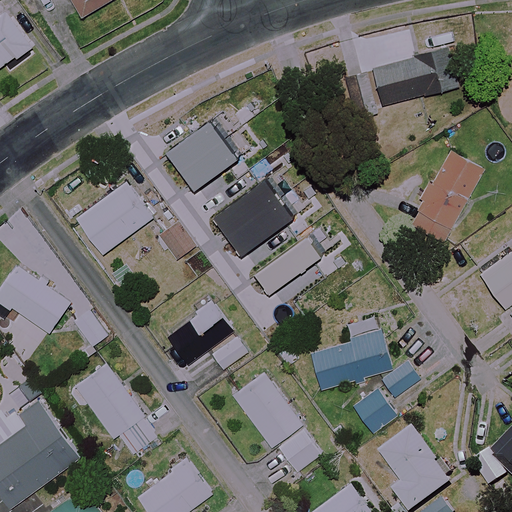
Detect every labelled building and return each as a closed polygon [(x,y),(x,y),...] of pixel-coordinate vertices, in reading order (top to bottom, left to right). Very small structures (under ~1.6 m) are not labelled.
[(74,0),(84,17),(111,0),(74,0)] [(0,67),(11,60),(13,62),(33,47),(25,37),(6,11),(0,14),(0,67)] [(372,64),(374,73),(381,104),(464,86),(455,46),(429,51),(372,64)] [(0,130),(12,124),(5,111),(0,113),(0,130)] [(197,191),(226,175),(228,179),(246,169),(244,165),(267,152),(246,115),(176,153),(197,191)] [(484,168),(451,151),(435,182),(428,178),(416,201),(423,205),(414,223),(447,240),(484,168)] [(154,217),(128,181),(77,218),(103,254),(154,217)] [(209,214),(200,198),(182,209),(191,225),(209,214)] [(316,257),(310,218),(236,230),(242,269),(316,257)] [(197,244),(178,221),(160,235),(179,258),(197,244)] [(511,303),(511,254),(481,277),(504,309),(511,303)] [(0,301),(12,310),(15,305),(44,326),(50,331),(72,301),(19,263),(0,289),(0,301)] [(315,303),(305,287),(280,302),(291,318),(315,303)] [(234,329),(213,302),(168,336),(188,364),(234,329)] [(108,335),(89,309),(74,320),(92,346),(108,335)] [(322,389),(353,380),(354,385),(370,380),(369,376),(392,369),(377,316),(349,324),(353,340),(311,351),(322,389)] [(248,352),(237,336),(213,354),(224,369),(248,352)] [(421,379),(408,361),(382,379),(394,397),(421,379)] [(160,434),(108,362),(77,385),(114,437),(120,433),(134,453),(160,434)] [(303,423),(266,371),(234,394),(272,446),(303,423)] [(37,375),(20,386),(31,402),(48,391),(37,375)] [(397,415),(378,389),(354,407),(373,433),(397,415)] [(0,504),(72,451),(37,405),(0,432),(0,504)] [(453,482),(414,426),(381,449),(403,481),(393,488),(410,511),(453,482)] [(325,452),(307,427),(280,446),(297,471),(325,452)] [(511,430),(493,446),(511,470),(511,471),(511,430)] [(187,511),(214,492),(189,459),(138,496),(149,511),(187,511)] [(99,511),(76,481),(33,511),(99,511)] [(372,511),(353,485),(317,511),(372,511)] [(455,511),(444,495),(419,511),(455,511)]
